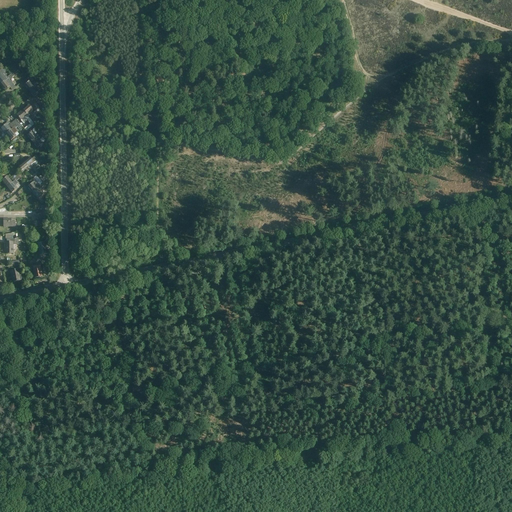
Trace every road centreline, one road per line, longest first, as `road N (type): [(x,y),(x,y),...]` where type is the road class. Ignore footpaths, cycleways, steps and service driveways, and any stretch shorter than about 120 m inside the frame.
road 1 (tertiary): [(67,285),(511,198)]
road 2 (track): [(127,398),(511,322)]
road 3 (unclassified): [(62,21),(67,285)]
road 4 (track): [(511,40),(454,47),(386,75)]
